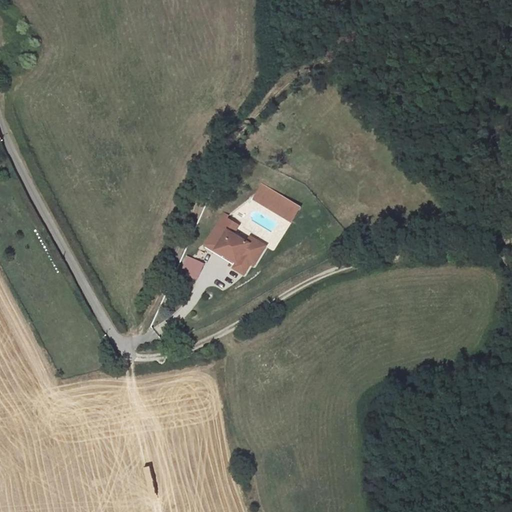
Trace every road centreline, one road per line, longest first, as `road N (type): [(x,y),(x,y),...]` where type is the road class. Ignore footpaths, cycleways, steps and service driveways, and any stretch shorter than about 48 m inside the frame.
road 1 (track): [(124,347),(161,291),(213,164),(274,92),(415,9),(484,0)]
road 2 (track): [(124,347),(137,358),(176,353),(324,273),(399,252),(452,246),(511,264)]
road 3 (residential): [(0,116),(30,187),(124,347)]
